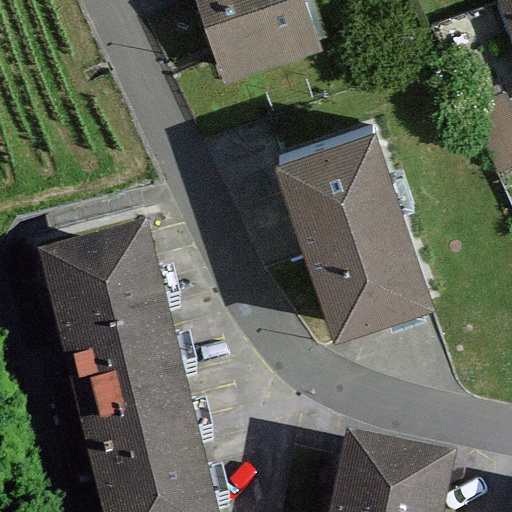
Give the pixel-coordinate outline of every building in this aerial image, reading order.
[(307,0),(203,0),(230,72),(322,38),(307,0)] [(511,0),(503,0),(511,26),(511,0)] [(377,128),(285,159),(346,338),(438,307),(377,128)] [(219,511),(147,219),(37,247),(102,511),(219,511)] [(445,511),(457,449),(347,425),(328,511),(445,511)]
